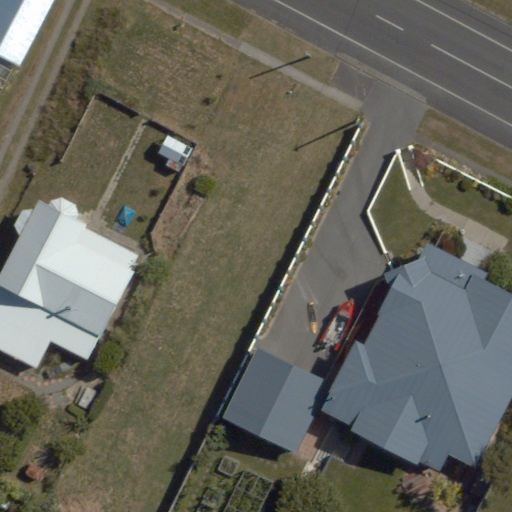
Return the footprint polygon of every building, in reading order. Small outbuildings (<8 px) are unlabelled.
[(0,145),(39,66),(0,46),(0,145)] [(321,242),(270,212),(226,267),(286,302),(321,242)] [(151,327),(7,271),(0,354),(0,356),(79,419),(151,327)] [(482,511),(511,453),(511,358),(399,301),(301,494),(337,511),(482,511)] [(323,378),(263,351),(235,414),(295,441),(323,378)]
